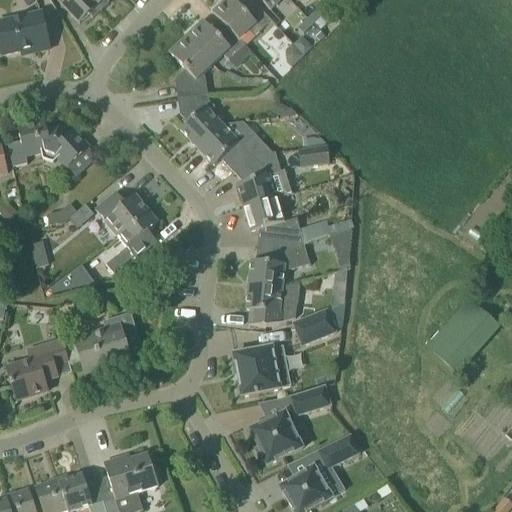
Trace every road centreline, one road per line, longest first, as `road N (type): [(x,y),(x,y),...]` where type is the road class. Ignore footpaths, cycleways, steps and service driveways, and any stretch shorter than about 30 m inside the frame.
road 1 (residential): [(177,392),(197,365),(208,224),(84,87)]
road 2 (residential): [(0,446),(94,410),(177,392)]
road 3 (residential): [(249,511),(177,392)]
